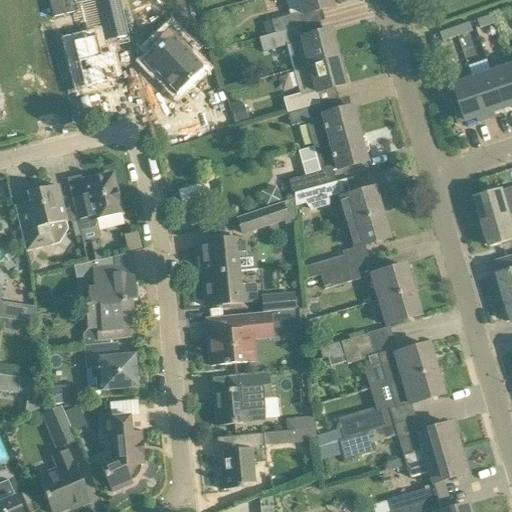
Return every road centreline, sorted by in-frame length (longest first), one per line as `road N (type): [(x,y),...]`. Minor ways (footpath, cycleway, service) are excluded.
road 1 (residential): [(161,511),(176,498),(181,476),(161,253),(138,150),(108,133),(0,160)]
road 2 (residential): [(511,455),(432,177)]
road 3 (residential): [(432,177),(382,0)]
